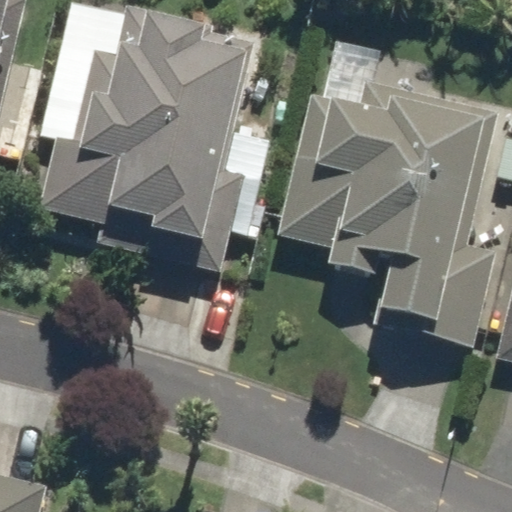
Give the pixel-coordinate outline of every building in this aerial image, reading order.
[(511,0),(440,0),(511,17),(511,0)] [(0,104),(23,9),(0,3),(0,104)] [(88,257),(214,287),(224,247),(240,251),(265,146),(226,137),(248,49),(118,18),(106,65),(89,61),(66,157),(46,152),(29,225),(92,240),(88,257)] [(441,353),(492,125),(365,97),(373,60),(328,51),(315,110),(300,107),(268,250),(320,262),(315,284),(370,296),(361,335),(441,353)] [(511,258),(486,370),(511,376),(511,258)] [(0,511),(36,511),(39,499),(0,489),(0,511)]
